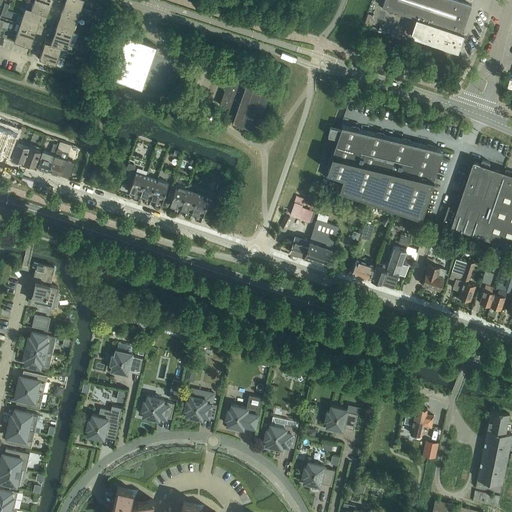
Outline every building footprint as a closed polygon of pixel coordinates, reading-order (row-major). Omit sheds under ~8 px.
[(34,0),(31,9),(42,12),(47,14),(50,6),(34,0)] [(410,33),(456,49),(461,34),(471,5),(456,0),(384,0),(382,6),(416,18),(410,33)] [(65,1),(62,10),(78,15),(81,7),(65,1)] [(26,7),(23,15),(39,21),(42,12),(31,9),(26,7)] [(62,10),(59,18),(75,24),(78,15),(62,10)] [(23,15),(20,23),(36,29),(39,21),(23,15)] [(59,18),(56,26),(73,32),(75,24),(59,18)] [(20,23),(17,32),(33,37),(36,29),(20,23)] [(56,26),(54,35),(70,40),(73,32),(56,26)] [(17,32),(14,41),(30,46),(33,37),(17,32)] [(54,35),(51,43),(61,47),(67,49),(70,40),(54,35)] [(125,35),(111,77),(141,87),(156,46),(125,35)] [(45,41),(42,50),(58,55),(61,47),(51,43),(45,41)] [(42,50),(39,58),(55,64),(58,55),(42,50)] [(224,90),(219,105),(229,108),(225,119),(232,121),(256,129),(270,88),(246,80),(230,74),(227,82),(222,85),(224,90)] [(22,125),(18,137),(22,139),(26,126),(22,125)] [(326,169),(342,175),(339,186),(421,215),(434,175),(443,149),(341,125),(340,128),(331,126),(328,136),(337,138),(332,151),(326,169)] [(1,126),(0,129),(0,150),(1,151),(9,128),(1,126)] [(9,128),(1,151),(10,154),(10,153),(11,150),(18,131),(9,128)] [(12,158),(23,162),(29,145),(17,141),(12,158)] [(37,167),(49,172),(57,148),(58,145),(53,144),(50,153),(43,150),(37,167)] [(29,145),(23,162),(35,166),(40,149),(29,145)] [(57,148),(49,172),(63,176),(64,171),(70,173),(74,162),(67,159),(69,152),(57,148)] [(450,225),(482,236),(504,171),(473,160),(456,208),(448,205),(443,221),(451,224),(450,225)] [(129,164),(127,169),(134,171),(136,165),(129,163),(129,164)] [(135,192),(133,198),(138,200),(140,194),(146,175),(135,171),(129,190),(135,192)] [(511,173),(504,171),(482,236),(511,245),(511,173)] [(140,194),(146,196),(144,202),(149,204),(151,197),(157,178),(146,175),(140,194)] [(151,197),(157,199),(154,206),(160,207),(168,182),(157,178),(151,197)] [(179,214),(181,208),(187,188),(176,185),(173,184),(170,192),(173,193),(170,204),(176,206),(173,212),(179,214)] [(181,208),(186,210),(184,216),(190,218),(192,211),(198,192),(187,188),(181,208)] [(192,211),(197,213),(195,219),(201,221),(209,196),(198,192),(192,211)] [(213,194),(211,201),(217,203),(220,196),(213,194)] [(297,195),(294,202),(295,202),(302,205),(304,201),(315,205),(316,202),(304,197),(304,198),(297,195)] [(295,202),(290,214),(309,222),(313,211),(302,207),(302,205),(295,202)] [(285,215),(281,225),(285,227),(288,220),(290,217),(285,215)] [(385,218),(381,222),(387,226),(390,219),(388,218),(385,218)] [(316,219),(308,245),(304,256),(325,264),(331,247),(338,226),(316,219)] [(347,238),(354,240),(359,242),(360,237),(364,224),(353,220),(347,238)] [(364,224),(360,237),(370,240),(375,225),(370,223),(370,224),(365,222),(364,224)] [(289,252),(304,256),(308,245),(293,240),(289,252)] [(448,241),(444,254),(452,256),(456,244),(448,241)] [(394,245),(386,268),(382,282),(382,283),(394,287),(406,249),(394,245)] [(357,256),(352,273),(369,278),(373,265),(371,264),(372,259),(364,256),(363,258),(357,256)] [(453,288),(460,291),(458,296),(458,295),(457,299),(462,300),(462,298),(470,300),(475,285),(468,282),(475,263),(468,260),(467,261),(456,258),(450,278),(455,280),(453,288)] [(35,274),(32,288),(34,289),(31,301),(54,306),(56,306),(59,294),(56,294),(58,287),(47,284),(49,277),(51,278),(54,267),(37,263),(35,274)] [(371,279),(382,282),(386,268),(375,264),(371,279)] [(440,290),(444,277),(438,275),(440,267),(429,264),(422,285),(440,290)] [(492,283),(495,273),(487,271),(484,281),(492,283)] [(479,303),(490,307),(494,293),(492,292),(493,287),(486,284),(479,303)] [(494,293),(490,307),(500,310),(507,291),(498,289),(497,294),(494,293)] [(107,314),(106,321),(116,323),(117,316),(107,314)] [(33,325),(47,329),(49,318),(35,315),(33,325)] [(162,320),(160,327),(178,334),(181,327),(162,320)] [(29,335),(26,347),(52,353),(56,336),(32,331),(31,335),(29,335)] [(139,373),(143,358),(131,355),(132,353),(130,352),(130,351),(130,350),(131,351),(132,345),(119,342),(117,348),(118,348),(118,350),(116,349),(115,355),(112,354),(110,363),(113,364),(111,369),(113,370),(113,372),(121,374),(121,371),(127,373),(128,371),(139,373)] [(23,358),(26,359),(25,364),(49,369),(52,353),(26,347),(23,358)] [(187,366),(184,379),(193,381),(196,368),(187,366)] [(20,374),(17,386),(44,391),(47,375),(23,370),(22,374),(20,374)] [(84,381),(82,392),(88,393),(91,383),(84,381)] [(57,385),(55,393),(62,395),(63,388),(63,386),(57,385)] [(15,398),(17,398),(16,403),(40,408),(44,391),(17,386),(15,398)] [(217,404),(214,403),(216,392),(192,387),(190,395),(189,400),(187,400),(185,409),(187,409),(186,415),(187,415),(187,417),(195,419),(195,417),(202,418),(203,415),(214,417),(217,404)] [(171,388),(168,398),(176,399),(178,390),(171,388)] [(144,400),(142,409),(144,410),(143,415),(144,416),(144,418),(152,420),(153,417),(159,419),(160,415),(171,418),(174,403),(163,400),(163,399),(147,395),(146,401),(144,400)] [(229,425),(228,427),(236,429),(237,426),(243,428),(244,424),(255,427),(258,413),(247,411),(247,407),(231,404),(230,410),(228,409),(226,418),(228,419),(227,424),(229,425)] [(101,408),(99,416),(92,414),(91,420),(88,419),(86,428),(89,429),(87,434),(89,435),(89,437),(97,439),(97,436),(104,438),(104,436),(115,438),(119,423),(117,422),(118,421),(119,421),(122,408),(112,405),(111,411),(101,408)] [(327,410),(325,419),(327,420),(326,425),(328,426),(327,428),(335,430),(336,428),(342,429),(343,427),(354,429),(357,414),(346,411),(347,409),(331,405),(330,411),(327,410)] [(404,423),(412,424),(411,425),(412,425),(410,433),(421,435),(423,425),(431,427),(434,416),(426,414),(427,408),(416,405),(413,416),(406,415),(404,423)] [(11,413),(9,425),(35,431),(39,414),(15,409),(14,413),(11,413)] [(475,487),(500,492),(502,484),(511,436),(511,433),(505,432),(509,413),(490,409),(486,430),(487,430),(477,478),(475,487)] [(265,444),(267,444),(267,447),(275,448),(275,446),(281,448),(282,444),(293,447),(298,427),(286,424),(285,427),(270,424),(269,429),(266,429),(264,438),(267,438),(265,444)] [(6,437),(8,437),(7,442),(31,447),(35,431),(9,425),(6,437)] [(309,428),(308,435),(315,436),(316,429),(309,428)] [(423,455),(435,458),(438,442),(426,440),(424,448),(423,455)] [(0,462),(0,464),(23,469),(26,470),(30,453),(6,448),(5,452),(2,451),(0,462)] [(332,455),(330,463),(338,465),(340,456),(332,455)] [(307,467),(304,466),(302,475),(305,476),(303,481),(305,482),(305,484),(313,486),(313,484),(320,485),(320,483),(331,485),(335,470),(323,467),(324,465),(308,461),(307,467)] [(0,481),(19,486),(23,469),(0,464),(0,481)] [(35,484),(33,490),(41,492),(42,487),(42,485),(35,484)] [(0,504),(14,508),(18,491),(0,487),(0,504)] [(118,487),(112,511),(152,511),(153,500),(132,502),(135,495),(129,493),(130,490),(118,487)] [(472,501),(483,503),(498,506),(500,495),(475,490),(472,501)] [(435,500),(432,511),(451,511),(453,504),(435,500)] [(184,502),(181,511),(202,511),(203,510),(195,508),(195,504),(184,502)] [(344,502),(342,508),(341,511),(370,511),(355,508),(355,505),(344,502)]
